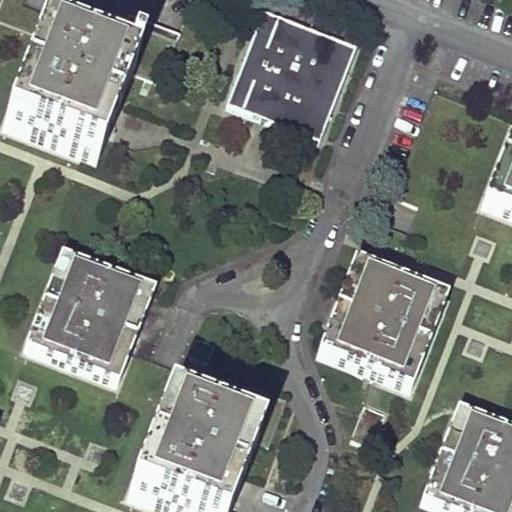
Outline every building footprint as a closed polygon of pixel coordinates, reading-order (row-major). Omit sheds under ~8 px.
[(356,60),(261,22),(224,114),(319,152),(356,60)] [(95,170),(131,79),(40,42),(4,133),(95,170)] [(511,134),(480,215),(511,227),(511,134)] [(491,246),(480,241),(474,253),(486,258),(491,246)] [(156,300),(61,262),(24,354),(119,392),(156,300)] [(444,309),(349,271),(312,363),(407,401),(439,321),(444,309)] [(483,345),(472,340),(467,353),(478,358),(483,345)] [(215,350),(196,342),(188,360),(208,368),(215,350)] [(288,406),(229,382),(224,395),(176,376),(162,411),(164,412),(126,505),(144,511),(232,511),(258,449),(269,453),(288,406)] [(32,389),(21,384),(15,397),(27,401),(32,389)] [(382,420),(360,411),(347,445),(369,454),(382,420)] [(511,511),(511,440),(455,418),(418,510),(423,511),(511,511)] [(25,488),(14,483),(8,495),(20,500),(25,488)]
